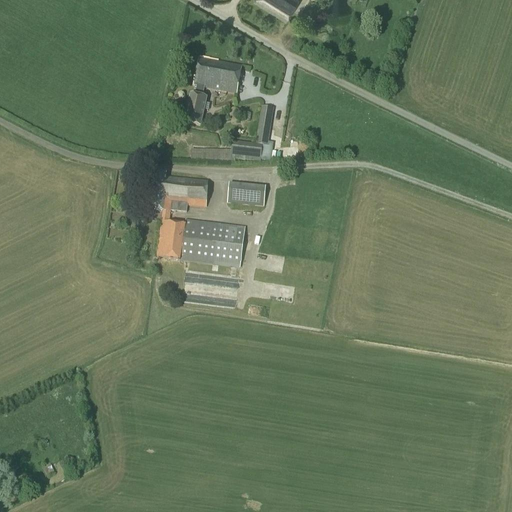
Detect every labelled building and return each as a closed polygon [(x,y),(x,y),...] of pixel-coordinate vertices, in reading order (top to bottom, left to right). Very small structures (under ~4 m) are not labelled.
[(297,0),(254,0),(253,2),(284,21),(297,0)] [(322,29),(325,37),(331,35),(328,27),(322,29)] [(237,95),(242,67),(198,59),(193,87),(237,95)] [(200,127),(206,99),(190,96),(184,123),(200,127)] [(267,147),(272,111),(262,110),(256,145),(232,142),(231,153),(192,152),(191,162),(230,162),(230,160),(260,162),(262,146),(267,147)] [(295,145),(295,154),(312,154),(312,145),(295,145)] [(205,208),(208,182),(167,178),(167,175),(150,173),(145,210),(162,212),(157,258),(240,268),(244,229),(186,222),(185,226),(169,224),(171,212),(187,214),(187,206),(205,208)] [(252,203),(252,198),(265,198),(265,189),(229,189),(229,203),(252,203)] [(181,303),(182,303),(235,310),(239,277),(188,271),(185,271),(181,303)] [(43,444),(45,450),(53,446),(50,441),(43,444)] [(50,465),(42,469),(46,477),(54,473),(50,465)]
